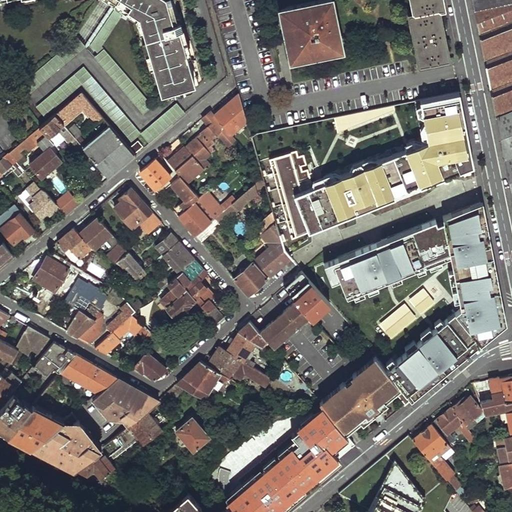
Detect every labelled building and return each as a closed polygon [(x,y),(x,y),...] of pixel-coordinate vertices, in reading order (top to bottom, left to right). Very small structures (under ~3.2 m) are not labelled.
[(117,0),(139,15),(161,92),(178,87),(180,92),(196,87),(179,28),(182,27),(184,26),(183,25),(182,20),(181,20),(180,19),(177,20),(171,0),(117,0)] [(171,0),(177,20),(180,19),(181,20),(182,20),(180,12),(179,13),(174,0),(171,0)] [(333,0),(318,0),(280,8),(291,61),(345,50),(333,0)] [(411,0),(414,15),(438,10),(442,9),(440,0),(411,0)] [(480,31),(511,18),(511,0),(473,0),(475,9),(480,31)] [(98,53),(104,48),(101,45),(124,12),(115,7),(90,44),(98,53)] [(409,16),(419,66),(448,60),(443,33),(438,10),(414,15),(409,16)] [(494,99),(497,116),(511,109),(511,18),(480,31),(484,52),(494,99)] [(179,28),(196,87),(199,85),(197,81),(182,27),(179,28)] [(77,36),(18,85),(27,95),(85,45),(77,36)] [(143,114),(153,105),(104,48),(98,53),(94,56),(143,114)] [(131,141),(140,133),(83,65),(36,106),(44,115),(82,83),(131,141)] [(82,91),(55,114),(63,123),(83,108),(89,116),(92,115),(97,122),(103,117),(82,91)] [(459,92),(420,100),(425,145),(422,146),(413,141),(431,186),(474,169),(459,92)] [(239,93),(214,114),(231,134),(247,121),(239,93)] [(176,103),(140,133),(149,143),(185,112),(176,103)] [(507,164),(511,191),(511,109),(497,116),(500,132),(507,164)] [(210,125),(197,136),(211,152),(215,149),(212,145),(216,141),(212,137),(218,132),(228,144),(234,138),(231,134),(214,114),(211,110),(203,118),(210,125)] [(334,119),(338,131),(361,123),(357,111),(334,119)] [(55,114),(39,126),(54,143),(57,146),(66,138),(83,157),(88,153),(83,147),(77,139),(71,132),(63,123),(55,114)] [(110,124),(83,147),(88,153),(108,176),(123,163),(134,153),(129,147),(110,124)] [(47,148),(30,164),(41,177),(62,160),(50,146),(54,143),(39,126),(23,140),(29,148),(40,139),(41,141),(39,143),(43,148),(46,146),(47,148)] [(75,128),(71,132),(77,139),(81,135),(75,128)] [(197,136),(186,145),(204,166),(217,181),(220,178),(211,170),(213,167),(205,157),(211,152),(197,136)] [(138,140),(129,147),(134,153),(143,146),(138,140)] [(21,141),(9,151),(16,159),(20,164),(26,159),(19,151),(25,146),(21,141)] [(431,186),(413,141),(311,182),(326,229),(431,186)] [(185,146),(168,161),(175,169),(180,175),(185,180),(190,176),(191,178),(204,166),(186,145),(185,146)] [(16,159),(9,151),(0,159),(0,172),(12,163),(17,168),(15,170),(19,175),(23,171),(19,166),(20,164),(16,159)] [(295,151),(270,158),(291,244),(326,229),(311,182),(303,156),(297,157),(295,151)] [(154,186),(159,193),(168,185),(180,175),(175,169),(170,174),(156,157),(151,161),(140,171),(154,186)] [(180,175),(168,185),(170,188),(173,186),(185,198),(173,208),(178,214),(199,196),(194,190),(188,184),(185,180),(180,175)] [(262,177),(220,213),(215,217),(222,225),(224,223),(222,220),(265,185),(262,177)] [(35,181),(27,188),(36,199),(30,204),(40,217),(48,210),(51,213),(59,207),(45,191),(41,188),(35,181)] [(192,181),(188,184),(194,190),(198,187),(192,181)] [(124,197),(113,207),(132,227),(137,223),(152,210),(131,186),(122,194),(124,197)] [(199,196),(178,214),(186,223),(195,234),(215,217),(220,213),(203,193),(199,196)] [(480,196),(441,215),(451,259),(453,271),(492,261),(480,196)] [(152,210),(137,223),(147,233),(161,221),(152,210)] [(270,246),(255,260),(269,275),(279,267),(290,257),(283,249),(272,211),(256,226),(262,233),(261,235),(270,246)] [(20,212),(2,227),(14,241),(23,233),(25,236),(34,228),(20,212)] [(96,215),(77,231),(91,246),(93,248),(105,237),(111,232),(96,215)] [(441,215),(319,264),(329,290),(338,287),(344,303),(451,259),(441,215)] [(215,217),(195,234),(202,242),(222,225),(215,217)] [(64,235),(57,242),(71,259),(75,261),(91,246),(77,231),(74,227),(64,235)] [(105,237),(114,247),(105,255),(116,261),(127,251),(111,232),(105,237)] [(170,232),(160,241),(167,249),(178,240),(174,236),(170,232)] [(167,249),(162,253),(175,268),(169,273),(171,274),(165,280),(163,278),(156,284),(160,288),(167,282),(194,259),(185,248),(178,240),(167,249)] [(0,264),(3,262),(13,253),(3,241),(0,243),(0,264)] [(51,251),(48,256),(58,262),(61,257),(51,251)] [(127,251),(116,261),(121,263),(128,272),(130,270),(136,277),(142,271),(144,269),(127,251)] [(48,256),(36,275),(57,288),(68,269),(71,263),(61,257),(58,262),(48,256)] [(173,289),(162,299),(176,315),(195,299),(183,285),(202,268),(199,264),(194,259),(167,282),(173,289)] [(253,261),(234,278),(248,295),(257,286),(267,277),(253,261)] [(492,261),(453,271),(460,307),(473,354),(505,329),(492,261)] [(68,269),(80,275),(83,270),(71,263),(68,269)] [(202,268),(183,285),(195,299),(198,302),(212,290),(206,284),(205,285),(200,279),(207,273),(202,268)] [(80,275),(78,278),(98,289),(102,282),(83,270),(80,275)] [(293,277),(283,286),(295,300),(313,320),(317,325),(324,319),(298,290),(305,284),(312,291),(316,287),(301,270),(293,277)] [(142,271),(136,277),(138,280),(145,274),(142,271)] [(78,278),(65,300),(80,309),(93,317),(97,310),(108,295),(98,289),(78,278)] [(424,289),(409,300),(420,314),(435,303),(424,289)] [(53,294),(47,291),(42,298),(48,301),(53,294)] [(323,294),(319,297),(326,305),(330,302),(323,294)] [(138,299),(131,305),(136,310),(143,304),(138,299)] [(207,299),(200,304),(216,322),(223,316),(207,299)] [(264,339),(272,348),(280,340),(278,338),(284,333),(286,335),(290,332),(306,318),(310,324),(313,320),(295,300),(277,316),(259,332),(264,339)] [(123,310),(109,322),(106,328),(112,331),(132,313),(136,310),(131,305),(128,301),(120,307),(123,310)] [(389,340),(416,319),(404,304),(378,325),(389,340)] [(460,307),(386,368),(401,388),(413,403),(427,392),(473,354),(460,307)] [(0,321),(8,314),(0,309),(0,337),(2,339),(5,334),(5,333),(0,329),(0,321)] [(80,309),(66,330),(76,335),(95,319),(93,317),(80,309)] [(95,319),(76,335),(88,342),(98,331),(102,315),(97,310),(93,317),(95,319)] [(112,331),(94,345),(106,352),(120,339),(118,337),(129,328),(135,335),(139,330),(144,324),(132,313),(112,331)] [(247,318),(238,331),(261,344),(264,339),(259,332),(247,318)] [(144,324),(139,330),(150,341),(155,334),(144,324)] [(37,330),(31,327),(14,346),(17,348),(20,349),(22,348),(37,330)] [(37,330),(22,348),(33,357),(48,337),(43,334),(37,330)] [(238,331),(225,348),(252,366),(255,361),(246,356),(254,345),(262,350),(264,346),(261,344),(238,331)] [(0,354),(10,361),(17,348),(14,346),(2,339),(0,337),(0,354)] [(63,345),(54,340),(36,363),(48,373),(54,366),(59,371),(60,369),(75,352),(68,348),(65,352),(63,350),(65,347),(63,345)] [(218,344),(208,359),(231,374),(241,380),(246,373),(265,385),(271,377),(252,366),(225,348),(218,344)] [(131,350),(126,346),(116,358),(122,362),(131,350)] [(145,349),(134,364),(143,372),(145,369),(154,378),(167,367),(145,349)] [(93,363),(75,352),(60,369),(97,390),(115,375),(93,363)] [(320,402),(345,434),(395,392),(401,388),(386,368),(376,355),(372,358),(375,361),(360,373),(358,370),(352,375),(352,377),(354,379),(348,384),(346,382),(344,382),(338,386),(341,390),(326,402),(324,398),(320,402)] [(231,374),(208,359),(206,364),(226,376),(229,378),(231,374)] [(187,372),(176,383),(184,387),(203,398),(218,375),(219,376),(219,378),(223,381),(226,376),(206,364),(200,360),(187,372)] [(0,373),(0,404),(10,392),(20,379),(12,370),(6,377),(0,373)] [(149,395),(115,375),(97,390),(91,396),(108,416),(124,419),(129,425),(146,411),(160,401),(158,400),(149,395)] [(505,410),(511,408),(511,376),(498,379),(497,377),(486,379),(490,400),(479,401),(481,408),(484,415),(505,410)] [(169,390),(158,400),(160,401),(169,406),(184,387),(176,383),(169,390)] [(401,388),(395,392),(405,405),(413,403),(401,388)] [(0,427),(9,432),(32,405),(17,393),(14,396),(10,392),(0,404),(0,427)] [(467,428),(484,415),(481,408),(469,394),(453,407),(463,420),(462,421),(464,424),(466,427),(467,428)] [(281,401),(277,408),(288,415),(296,411),(281,401)] [(64,418),(34,402),(32,405),(9,432),(32,444),(64,418)] [(313,408),(346,448),(352,443),(345,434),(320,402),(313,408)] [(267,418),(270,422),(288,415),(277,408),(267,418)] [(451,408),(432,423),(444,437),(459,424),(461,426),(464,424),(462,421),(451,408)] [(101,446),(73,411),(64,418),(32,444),(75,467),(101,446)] [(101,446),(75,467),(87,473),(96,466),(103,475),(161,430),(146,411),(129,425),(101,446)] [(192,415),(175,429),(184,439),(193,450),(209,436),(192,415)] [(432,423),(412,439),(417,445),(431,461),(434,458),(450,446),(444,437),(432,423)] [(464,429),(461,431),(470,441),(475,437),(467,428),(466,427),(464,429)] [(221,449),(214,455),(219,460),(237,443),(228,434),(222,439),(224,441),(218,446),(221,449)] [(409,435),(396,445),(405,456),(417,445),(412,439),(409,435)] [(511,435),(495,438),(499,460),(511,457),(511,435)] [(449,511),(445,507),(454,489),(439,472),(433,464),(431,461),(417,445),(405,456),(396,445),(340,493),(371,509),(369,511),(449,511)] [(511,459),(498,462),(501,474),(496,475),(498,490),(511,486),(511,459)] [(437,461),(433,464),(439,472),(443,469),(437,461)] [(439,472),(454,489),(457,493),(464,488),(446,467),(443,469),(439,472)] [(177,498),(162,511),(161,511),(234,511),(230,506),(228,504),(218,511),(197,511),(198,511),(200,506),(186,489),(177,498)]
